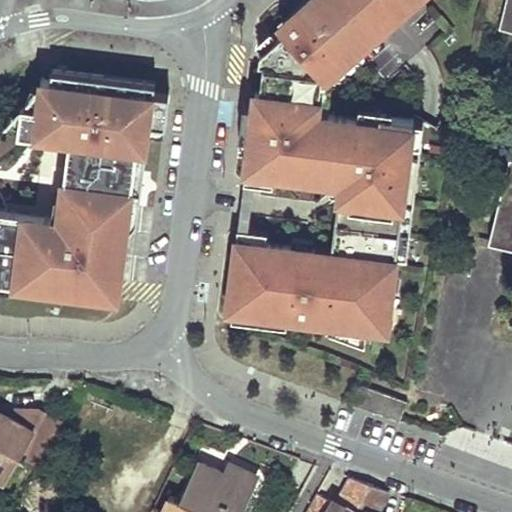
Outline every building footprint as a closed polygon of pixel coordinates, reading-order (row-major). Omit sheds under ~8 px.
[(307,0),(303,3),(309,10),(299,19),(296,16),(291,16),(288,17),(285,21),(284,25),(286,29),(287,30),(264,50),(263,51),(262,53),(261,55),(260,63),(265,63),(261,92),(259,106),(255,105),(245,104),(242,123),(241,135),(251,136),(247,168),(257,170),(306,176),(306,173),(307,168),(315,169),(315,174),(343,178),(333,251),(332,260),(315,257),(316,249),(248,240),(238,239),(229,310),(291,318),(307,323),(307,320),(330,322),(368,327),(381,329),(385,299),(392,300),(397,259),(415,118),(381,113),(380,120),(359,118),(328,114),(319,112),(324,70),(334,62),(339,68),(360,49),(355,43),(403,0),(307,0)] [(403,0),(355,43),(360,49),(362,48),(370,44),(378,39),(385,33),(392,28),(399,21),(406,13),(411,7),(415,2),(415,0),(403,0)] [(511,0),(506,0),(500,28),(511,30),(511,0)] [(334,62),(324,70),(319,112),(328,114),(333,73),(339,68),(334,62)] [(156,83),(152,82),(54,70),(53,80),(43,78),(39,106),(23,104),(20,132),(72,139),(79,140),(71,206),(63,205),(62,217),(7,210),(0,209),(0,280),(87,291),(88,283),(115,286),(124,215),(131,215),(143,121),(166,124),(170,95),(155,93),(156,85),(156,83)] [(382,110),(360,108),(359,118),(380,120),(381,113),(382,110)] [(425,119),(415,118),(397,259),(407,261),(422,147),(425,119)] [(79,140),(72,139),(63,205),(71,206),(79,140)] [(511,157),(510,157),(490,241),(511,246),(511,157)] [(316,249),(315,257),(332,260),(333,251),(316,249)] [(88,283),(87,291),(114,295),(115,286),(88,283)] [(392,300),(385,299),(381,329),(388,330),(392,300)] [(368,327),(330,322),(328,331),(366,345),(368,327)] [(359,384),(353,403),(399,420),(406,400),(384,393),(359,384)] [(23,451),(27,453),(26,456),(39,464),(62,422),(38,408),(27,428),(0,411),(0,480),(5,483),(23,451)] [(252,473),(244,469),(236,464),(230,465),(227,467),(226,470),(224,474),(200,462),(181,501),(169,496),(160,511),(234,511),(241,496),(245,497),(246,495),(254,478),(252,473)] [(361,480),(353,477),(338,504),(319,493),(307,511),(362,511),(358,509),(372,484),(361,480)] [(383,489),(372,484),(358,509),(362,511),(379,511),(390,491),(383,489)]
